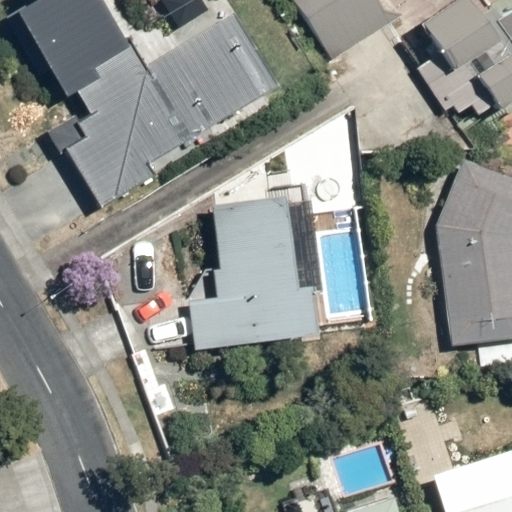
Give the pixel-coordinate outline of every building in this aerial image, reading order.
[(153,62),(114,0),(0,0),(0,45),(103,209),(295,89),(242,6),(153,62)] [(398,16),(386,0),(303,0),(301,1),(339,56),(398,16)] [(511,0),(438,0),(394,26),(459,141),(511,111),(511,0)] [(432,229),(448,348),(511,338),(511,181),(462,159),(432,229)] [(197,292),(201,341),(324,331),(312,193),(269,197),(268,182),(215,187),(223,290),(197,292)] [(511,511),(511,440),(436,462),(450,511),(511,511)] [(395,511),(392,499),(348,511),(395,511)]
